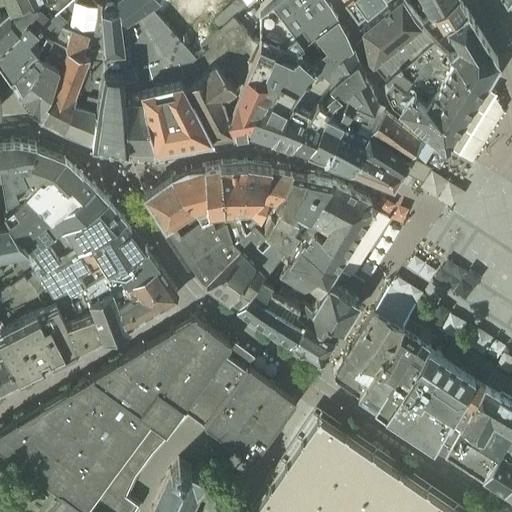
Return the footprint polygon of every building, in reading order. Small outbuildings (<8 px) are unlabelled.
[(0,44),(25,18),(37,28),(57,11),(68,0),(8,0),(11,6),(0,15),(0,44)] [(104,47),(104,56),(104,61),(98,96),(95,138),(127,143),(126,118),(121,74),(135,72),(132,62),(131,61),(125,19),(151,3),(154,0),(117,0),(117,1),(105,2),(104,3),(104,6),(101,6),(102,19),(104,47)] [(232,0),(216,16),(222,23),(233,14),(248,0),(232,0)] [(328,0),(276,0),(273,3),(260,14),(259,38),(258,43),(241,83),(230,106),(226,115),(230,131),(249,128),(246,127),(252,112),(254,108),(256,109),(275,79),(293,55),(291,52),(295,49),(315,33),(316,34),(338,16),(330,3),(328,0)] [(348,0),(356,11),(370,0),(348,0)] [(393,0),(362,24),(368,54),(385,73),(397,60),(402,60),(433,33),(434,33),(423,20),(412,6),(407,0),(393,0)] [(433,11),(450,0),(419,0),(429,15),(433,11)] [(442,26),(467,9),(461,0),(450,0),(433,11),(442,26)] [(104,47),(102,19),(101,6),(101,4),(97,2),(96,19),(93,30),(86,29),(85,32),(84,32),(62,25),(67,20),(57,11),(37,28),(45,33),(46,34),(52,36),(57,39),(66,43),(67,50),(53,86),(40,113),(63,125),(73,98),(77,99),(81,88),(76,86),(87,54),(93,56),(93,55),(104,56),(104,47)] [(149,123),(154,144),(174,140),(211,134),(181,79),(197,66),(191,56),(190,55),(194,52),(151,3),(125,19),(131,61),(132,62),(135,72),(137,71),(141,86),(144,96),(142,96),(149,123)] [(467,9),(442,26),(433,11),(429,15),(423,20),(434,33),(433,33),(482,83),(484,80),(483,79),(495,59),(496,59),(498,57),(496,55),(495,55),(467,9)] [(181,79),(211,134),(230,131),(226,115),(230,106),(224,107),(221,96),(241,83),(258,43),(259,38),(253,37),(233,14),(222,23),(218,26),(217,25),(199,42),(199,49),(194,52),(190,55),(191,56),(197,66),(181,79)] [(337,57),(352,45),(345,28),(338,16),(316,34),(326,47),(307,61),(295,49),(291,52),(293,55),(275,79),(256,109),(254,108),(252,112),(246,127),(249,128),(269,134),(290,99),(288,97),(303,74),(305,75),(308,71),(309,71),(313,66),(321,72),(337,57)] [(37,28),(25,18),(0,44),(0,60),(10,75),(35,50),(46,34),(45,33),(37,28)] [(385,73),(388,76),(391,73),(457,124),(482,83),(433,33),(402,60),(397,60),(385,73)] [(52,36),(46,34),(35,50),(10,75),(18,90),(23,83),(52,36)] [(57,39),(52,36),(23,83),(18,90),(19,90),(40,113),(53,86),(67,50),(66,43),(57,39)] [(357,57),(352,45),(337,57),(321,72),(313,66),(309,71),(308,71),(305,75),(303,74),(288,97),(290,99),(269,134),(290,141),(305,116),(317,98),(325,87),(336,74),(357,57)] [(93,56),(92,70),(88,69),(81,88),(77,99),(73,98),(63,125),(78,131),(92,137),(95,138),(98,96),(104,61),(104,56),(93,55),(93,56)] [(290,141),(305,147),(327,107),(335,97),(343,90),(365,74),(357,57),(336,74),(325,87),(317,98),(305,116),(290,141)] [(137,71),(135,72),(121,74),(126,118),(127,143),(154,144),(149,123),(142,96),(144,96),(141,86),(137,71)] [(391,73),(388,76),(384,82),(391,97),(422,124),(440,139),(448,138),(455,124),(456,125),(457,124),(391,73)] [(323,154),(337,128),(346,112),(347,112),(353,103),(370,110),(377,99),(365,74),(343,90),(335,97),(327,107),(305,147),(323,154)] [(341,141),(356,148),(359,143),(400,166),(409,151),(406,149),(405,149),(370,129),(365,129),(355,124),(359,117),(373,123),(384,106),(383,106),(377,99),(370,110),(353,103),(347,112),(346,112),(337,128),(345,133),(341,141)] [(405,149),(406,149),(415,132),(384,106),(373,123),(370,129),(405,149)] [(348,163),(356,148),(341,141),(345,133),(337,128),(323,154),(348,163)] [(0,251),(6,250),(27,246),(20,237),(15,230),(14,228),(4,210),(8,195),(17,189),(14,181),(26,175),(24,171),(35,142),(18,139),(10,138),(11,155),(3,157),(5,166),(0,167),(0,251)] [(0,167),(5,166),(3,157),(11,155),(10,138),(0,139),(0,167)] [(14,181),(17,189),(25,187),(40,171),(41,174),(63,153),(36,142),(35,142),(24,171),(26,175),(14,181)] [(359,143),(356,148),(348,163),(382,176),(392,180),(400,166),(359,143)] [(14,228),(15,230),(76,165),(64,153),(63,153),(41,174),(40,171),(25,187),(17,189),(8,195),(4,210),(14,228)] [(246,159),(220,160),(224,213),(225,216),(231,234),(239,243),(258,264),(275,243),(254,221),(253,220),(244,229),(242,225),(238,212),(238,199),(246,159)] [(251,199),(269,163),(246,159),(238,199),(238,212),(242,225),(244,229),(253,220),(254,221),(256,218),(259,216),(249,206),(252,200),(251,199)] [(214,221),(225,216),(224,213),(220,160),(203,163),(205,190),(207,201),(210,210),(214,221)] [(202,215),(210,210),(207,201),(205,190),(203,163),(191,165),(185,167),(173,173),(193,203),(194,202),(202,215)] [(259,216),(256,218),(260,221),(261,219),(264,213),(262,211),(268,197),(274,198),(291,167),(269,163),(251,199),(252,200),(249,206),(259,216)] [(76,165),(15,230),(20,237),(45,217),(37,208),(44,203),(52,212),(93,182),(76,165)] [(289,202),(307,170),(291,167),(274,198),(264,222),(273,231),(288,202),(289,202)] [(297,226),(330,175),(307,170),(289,202),(288,202),(273,231),(286,243),(297,226)] [(225,216),(214,221),(210,210),(202,215),(194,202),(193,203),(173,173),(170,174),(144,192),(201,275),(205,278),(239,243),(231,234),(225,216)] [(297,226),(309,233),(345,182),(332,175),(330,175),(297,226)] [(27,246),(29,249),(65,223),(107,196),(93,182),(52,212),(45,217),(20,237),(27,246)] [(371,197),(345,182),(309,233),(300,243),(335,266),(374,205),(371,197)] [(65,223),(29,249),(40,263),(39,264),(42,268),(125,216),(120,210),(107,196),(65,223)] [(39,264),(32,268),(51,298),(55,297),(55,299),(86,291),(83,284),(116,264),(147,245),(125,216),(42,268),(39,264)] [(422,233),(414,246),(440,263),(449,250),(422,233)] [(205,278),(232,297),(237,302),(249,289),(260,275),(281,249),(275,243),(258,264),(239,243),(205,278)] [(275,278),(295,291),(317,273),(327,279),(328,279),(335,266),(300,243),(275,278)] [(86,291),(87,294),(107,283),(110,288),(111,287),(124,281),(125,282),(132,279),(159,262),(147,245),(116,264),(83,284),(86,291)] [(414,252),(408,263),(430,276),(436,266),(414,252)] [(111,287),(119,306),(169,277),(159,262),(132,279),(125,282),(124,281),(111,287)] [(358,297),(328,279),(327,279),(317,273),(295,291),(299,294),(311,287),(317,293),(311,304),(341,324),(358,297)] [(9,283),(0,288),(0,302),(18,291),(17,288),(28,281),(24,275),(10,284),(9,283)] [(299,304),(271,286),(272,283),(260,275),(249,289),(263,299),(301,321),(290,338),(316,354),(323,352),(333,337),(305,318),(305,316),(296,310),(299,306),(299,304)] [(169,277),(119,306),(125,322),(129,320),(130,320),(131,321),(175,295),(177,288),(169,277)] [(107,283),(87,294),(103,336),(127,328),(125,322),(119,306),(111,287),(110,288),(107,283)] [(251,313),(290,338),(301,321),(263,299),(249,289),(237,302),(251,313)] [(103,336),(87,294),(86,291),(55,299),(57,302),(75,350),(102,336),(103,336)] [(0,345),(3,351),(20,379),(75,350),(57,302),(45,306),(50,320),(41,324),(36,310),(2,327),(9,340),(0,344),(0,345)] [(305,318),(333,337),(341,324),(311,304),(310,305),(305,303),(302,307),(299,306),(296,310),(305,316),(305,318)] [(362,356),(373,363),(381,352),(384,353),(402,325),(373,307),(336,366),(341,369),(347,360),(356,365),(362,356)] [(0,445),(35,472),(4,511),(125,511),(130,503),(123,497),(134,470),(165,429),(182,405),(252,457),(296,397),(248,361),(254,354),(193,309),(190,312),(180,319),(142,341),(0,425),(0,445)] [(477,324),(470,341),(484,346),(491,330),(477,324)] [(371,373),(358,393),(374,404),(417,334),(402,325),(384,353),(390,357),(378,377),(371,373)] [(383,410),(428,342),(417,334),(374,404),(383,410)] [(433,443),(474,373),(428,342),(383,410),(433,443)] [(0,378),(5,387),(20,379),(3,351),(0,345),(0,378)] [(334,377),(358,393),(371,373),(376,365),(373,363),(362,356),(356,365),(347,360),(341,369),(336,366),(333,370),(334,377)] [(485,379),(474,373),(433,443),(443,449),(466,412),(473,400),(472,400),(485,379)] [(482,474),(511,427),(511,395),(485,379),(472,400),(473,400),(466,412),(443,449),(449,453),(482,474)] [(248,511),(461,511),(454,507),(453,505),(317,413),(316,413),(283,461),(284,462),(277,472),(270,482),(270,481),(269,484),(255,504),(254,503),(248,511)] [(511,427),(482,474),(504,488),(511,475),(511,427)] [(156,511),(189,511),(208,477),(189,467),(191,464),(178,456),(170,468),(161,488),(151,510),(152,510),(156,511)]
